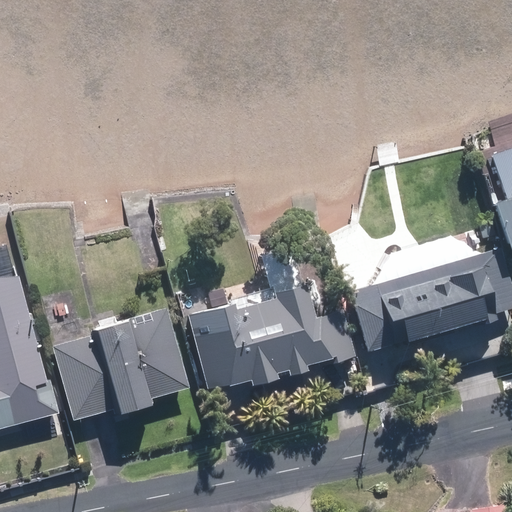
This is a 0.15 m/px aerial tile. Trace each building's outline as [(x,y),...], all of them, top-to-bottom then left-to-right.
[(490,200),(506,247),(511,245),(511,144),(488,152),(503,195),(490,200)] [(457,172),(465,193),(476,190),(469,168),(457,172)] [(341,360),(353,357),(340,309),(328,312),(314,316),(295,245),(260,255),(269,286),(227,297),(225,288),(207,293),(209,304),(186,310),(207,389),(248,378),(249,382),(265,378),(273,376),(272,370),(285,367),(287,372),(296,370),(306,367),(304,362),(332,355),(334,362),(341,360)] [(340,291),(358,350),(391,341),(390,339),(469,316),(471,322),(488,318),(486,312),(509,305),(492,246),(340,291)] [(0,425),(56,410),(18,273),(0,278),(0,425)] [(36,295),(39,309),(57,305),(54,292),(36,295)] [(54,346),(75,419),(114,408),(115,412),(154,401),(152,397),(190,386),(167,306),(90,328),(92,335),(54,346)] [(41,311),(44,326),(62,323),(59,308),(41,311)] [(471,511),(504,511),(503,501),(470,506),(471,511)]
